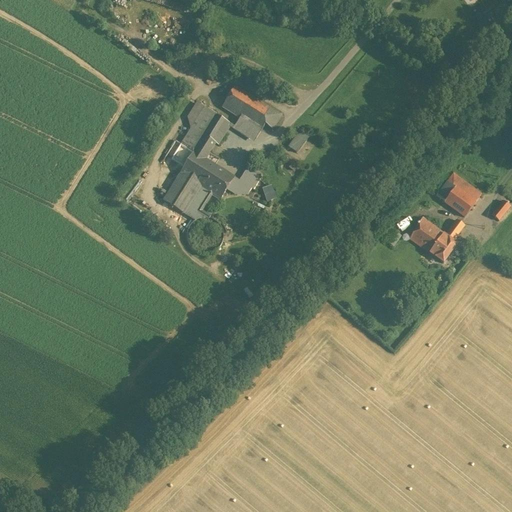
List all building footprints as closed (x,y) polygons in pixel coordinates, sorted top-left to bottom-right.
[(240,119),(261,132),(265,125),(273,130),(282,116),(235,87),(222,108),(240,119)] [(194,153),(217,116),(205,108),(181,146),(194,153)] [(218,137),(226,122),(217,116),(194,153),(206,160),(210,153),(215,144),(218,137)] [(235,127),(232,125),(230,127),(254,143),(261,132),(240,119),(235,127)] [(226,122),(218,137),(222,140),(230,127),(232,125),(226,122)] [(289,148),(297,153),(308,138),(300,132),(289,148)] [(215,144),(210,153),(213,155),(218,146),(215,144)] [(201,188),(204,190),(218,167),(215,166),(206,160),(194,153),(180,175),(201,188)] [(206,160),(215,166),(220,159),(213,155),(210,153),(206,160)] [(288,169),(295,174),(301,167),(293,162),(288,169)] [(218,167),(204,190),(212,194),(221,200),(227,190),(235,178),(218,167)] [(240,181),(239,182),(251,189),(258,177),(247,170),(240,181)] [(163,202),(184,215),(201,188),(180,175),(163,202)] [(445,203),(465,218),(481,195),(454,175),(438,197),(445,203)] [(240,181),(235,178),(227,190),(235,195),(239,189),(247,195),(251,189),(239,182),(240,181)] [(267,201),(277,199),(274,185),(264,187),(267,201)] [(184,215),(195,222),(199,220),(202,219),(205,218),(210,219),(210,217),(201,212),(212,194),(204,190),(201,188),(184,215)] [(492,216),(499,222),(510,208),(503,202),(492,216)] [(188,240),(190,246),(194,251),(200,254),(206,255),(212,253),(217,250),(221,245),(223,239),(223,233),(221,227),(217,222),(213,220),(210,219),(205,218),(202,219),(199,220),(195,222),(194,223),(190,228),(188,234),(188,240)] [(444,235),(423,219),(410,239),(430,254),(444,235)] [(465,227),(457,221),(446,236),(454,242),(465,227)] [(390,229),(383,240),(394,247),(401,237),(390,229)] [(454,242),(446,236),(444,235),(430,254),(435,258),(444,264),(458,245),(454,242)] [(435,258),(430,254),(426,258),(432,263),(435,258)]
